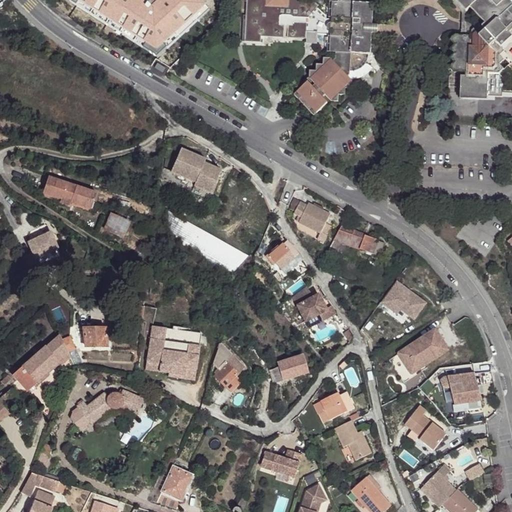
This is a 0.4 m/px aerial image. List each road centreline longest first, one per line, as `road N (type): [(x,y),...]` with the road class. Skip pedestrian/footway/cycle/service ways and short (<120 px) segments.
road 1 (residential): [(511,393),(495,329),(438,252),(405,225),(285,161)]
road 2 (residential): [(285,161),(80,42),(27,0)]
road 3 (residential): [(359,340),(272,207),(270,192),(285,161)]
road 4 (unknown): [(174,511),(92,484),(70,468),(59,443),(82,380)]
road 5 (unclassified): [(359,340),(264,433),(204,408)]
road 6 (residential): [(412,511),(359,340)]
